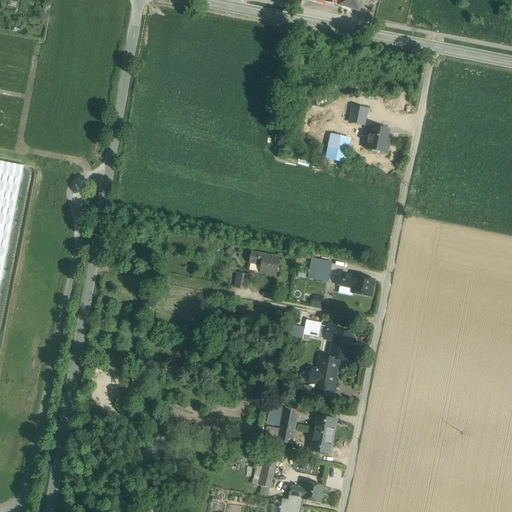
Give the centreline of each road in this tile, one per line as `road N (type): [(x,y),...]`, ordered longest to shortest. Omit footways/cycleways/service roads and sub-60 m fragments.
road 1 (unclassified): [(138,0),(49,511)]
road 2 (residential): [(433,44),(340,511)]
road 3 (tertiary): [(189,0),(433,44)]
road 4 (track): [(0,92),(28,98),(19,148),(78,160),(93,177)]
